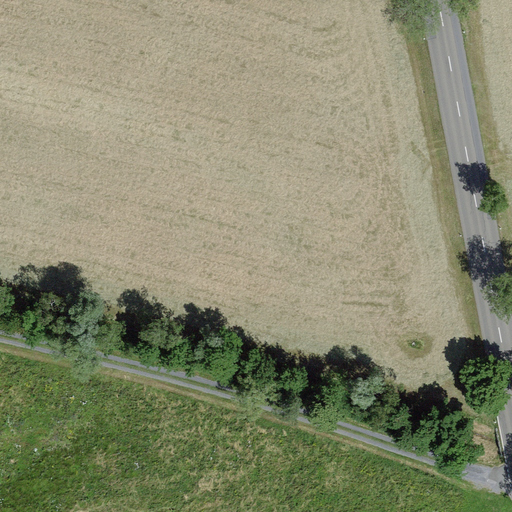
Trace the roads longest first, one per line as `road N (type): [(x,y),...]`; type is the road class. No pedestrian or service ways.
road 1 (track): [(0,337),(176,377),(511,473)]
road 2 (primary): [(438,0),(511,398)]
